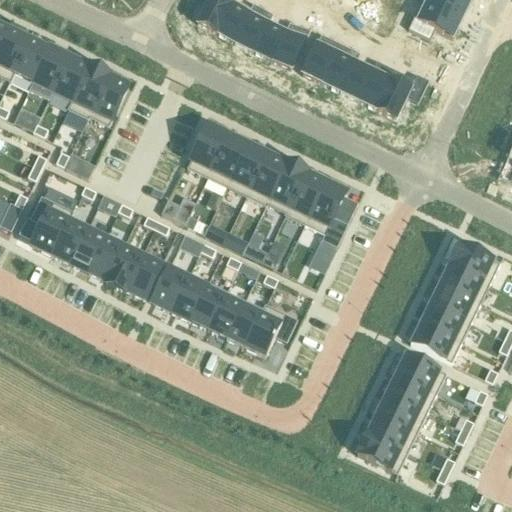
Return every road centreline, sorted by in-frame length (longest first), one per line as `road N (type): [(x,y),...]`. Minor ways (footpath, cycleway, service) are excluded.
road 1 (residential): [(0,280),(271,421),(289,421),(307,413),(419,178)]
road 2 (residential): [(141,41),(419,178)]
road 3 (residential): [(501,0),(419,178)]
